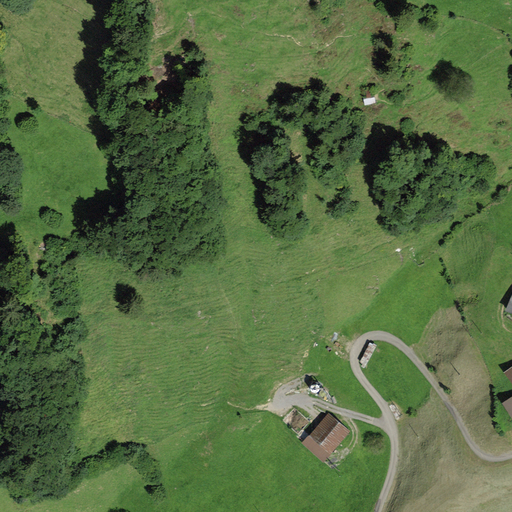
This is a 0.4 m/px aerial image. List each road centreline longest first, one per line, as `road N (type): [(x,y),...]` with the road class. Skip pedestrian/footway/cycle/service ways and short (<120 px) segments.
road 1 (track): [(378,511),(395,445),(353,359),(368,336),(403,347),(479,452),(511,454)]
road 2 (track): [(390,426),(316,402),(271,406)]
